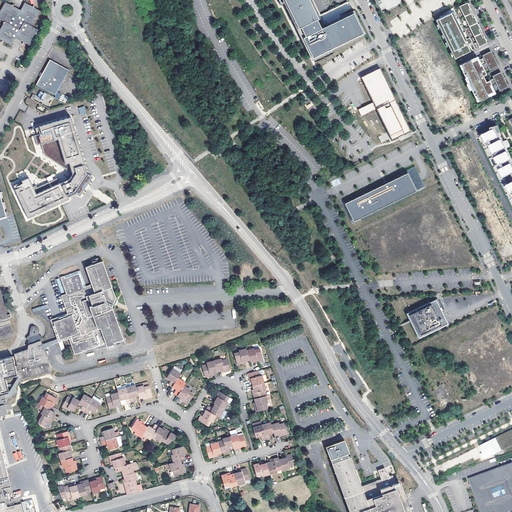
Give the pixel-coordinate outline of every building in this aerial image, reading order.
[(281,0),(312,61),(367,34),(355,10),(324,25),(323,23),(321,18),(311,0),(281,0)] [(5,2),(0,11),(0,19),(4,22),(0,28),(0,39),(2,40),(11,45),(16,38),(24,42),(31,46),(40,31),(32,26),(40,11),(34,7),(25,2),(20,10),(11,5),(5,2)] [(468,4),(460,8),(479,47),(487,43),(485,39),(469,7),(468,4)] [(439,16),(440,18),(453,12),(467,40),(469,39),(453,7),(439,16)] [(440,18),(436,20),(454,59),(472,50),(470,45),(469,43),(471,42),(470,39),(469,39),(467,40),(453,12),(440,18)] [(477,56),(459,65),(477,102),(495,93),(494,91),(498,89),(507,84),(502,74),(493,79),(486,82),(483,76),(486,74),(484,70),(488,68),(497,64),(492,53),(483,58),(478,60),(477,56)] [(40,76),(36,84),(55,95),(69,70),(50,60),(42,73),(41,75),(40,76)] [(411,131),(380,67),(361,77),(373,103),(376,109),(392,140),(411,131)] [(40,99),(44,100),(46,93),(40,91),(38,96),(41,97),(40,99)] [(376,109),(373,103),(359,110),(362,116),(376,109)] [(21,187),(14,190),(28,218),(69,199),(67,197),(76,193),(88,175),(71,117),(39,126),(41,133),(34,135),(37,145),(44,143),(58,139),(65,164),(69,163),(71,174),(69,179),(61,183),(37,194),(33,187),(29,178),(19,182),(21,187)] [(497,126),(478,135),(511,205),(511,156),(508,148),(504,141),(502,135),(497,126)] [(386,132),(378,137),(382,143),(389,139),(386,132)] [(58,139),(44,143),(48,157),(71,174),(69,163),(65,164),(58,139)] [(416,188),(354,220),(355,222),(426,186),(416,166),(407,171),(416,188)] [(376,186),(345,202),(354,220),(416,188),(407,171),(394,177),(376,186)] [(33,187),(37,194),(61,183),(58,178),(38,187),(37,185),(33,187)] [(40,341),(43,351),(46,350),(47,347),(57,343),(59,348),(62,346),(59,338),(66,336),(72,351),(90,344),(88,339),(90,338),(92,343),(95,342),(98,350),(114,345),(113,342),(122,339),(111,308),(113,307),(112,305),(114,300),(99,262),(82,269),(90,288),(84,291),(77,272),(58,280),(63,293),(58,295),(64,311),(46,317),(54,336),(40,341)] [(407,313),(419,337),(451,322),(443,306),(441,306),(437,298),(407,313)] [(0,341),(5,340),(10,337),(7,326),(9,326),(8,322),(6,322),(5,319),(8,319),(7,316),(5,316),(0,300),(0,341)] [(24,344),(38,340),(37,338),(38,337),(39,330),(36,330),(32,329),(31,332),(29,333),(25,330),(22,335),(25,337),(23,342),(22,344),(24,344)] [(43,351),(40,341),(39,342),(38,340),(24,344),(26,352),(13,355),(16,367),(14,367),(12,357),(8,358),(0,359),(0,504),(1,504),(2,509),(0,509),(0,511),(23,511),(21,504),(7,508),(6,503),(9,502),(7,494),(3,495),(1,488),(10,486),(0,445),(0,418),(0,404),(6,403),(5,399),(11,397),(15,390),(15,388),(19,380),(51,372),(49,368),(43,351)] [(236,352),(239,363),(244,362),(243,360),(251,358),(251,359),(257,358),(258,360),(263,359),(260,347),(255,348),(254,347),(248,348),(247,346),(240,348),(241,350),(236,352)] [(202,365),(205,375),(210,374),(210,372),(224,368),(225,370),(229,369),(226,359),(222,360),(221,358),(207,361),(208,364),(202,365)] [(175,391),(180,394),(185,397),(184,399),(189,403),(195,393),(190,390),(191,388),(185,385),(187,382),(178,377),(181,372),(173,368),(168,376),(172,378),(169,383),(178,388),(175,391)] [(259,370),(249,373),(250,377),(253,376),(257,391),(254,392),(257,405),(255,405),(257,411),(268,409),(266,403),(268,402),(264,390),(267,389),(262,374),(260,374),(259,370)] [(126,386),(127,390),(131,404),(136,402),(135,398),(139,397),(136,389),(136,386),(135,384),(126,386)] [(139,397),(139,399),(142,398),(146,397),(147,400),(153,398),(150,387),(144,388),(143,387),(136,389),(139,397)] [(122,405),(122,407),(131,404),(127,390),(118,392),(119,394),(122,405)] [(229,396),(220,391),(217,395),(219,396),(215,403),(216,403),(214,408),(209,405),(203,415),(202,414),(199,419),(209,425),(211,420),(213,421),(216,414),(219,416),(223,409),(228,401),(227,401),(229,396)] [(106,399),(110,410),(115,409),(115,407),(122,405),(119,394),(112,396),(112,398),(106,399)] [(42,399),(39,405),(45,408),(49,411),(52,404),(55,405),(58,401),(47,395),(44,400),(42,399)] [(80,402),(79,404),(84,406),(82,411),(89,415),(91,410),(95,412),(100,404),(92,400),(84,395),(80,402)] [(68,398),(62,408),(67,411),(69,408),(75,412),(79,404),(80,402),(74,399),(73,400),(68,398)] [(49,411),(45,408),(41,415),(43,416),(40,423),(39,426),(46,429),(50,428),(51,426),(53,422),(51,421),(55,414),(49,411)] [(139,418),(133,427),(138,429),(136,432),(151,441),(154,436),(161,440),(162,438),(167,441),(172,432),(167,429),(166,431),(156,425),(154,429),(142,422),(143,421),(139,418)] [(254,428),(257,437),(262,436),(263,439),(271,437),(270,434),(275,432),(276,435),(279,434),(280,436),(288,433),(285,423),(280,424),(280,423),(273,425),(272,423),(254,428)] [(511,427),(491,437),(498,452),(502,450),(496,438),(511,429),(511,427)] [(108,436),(103,437),(105,445),(110,443),(112,448),(120,446),(118,437),(116,428),(107,431),(108,436)] [(308,437),(310,444),(335,435),(333,429),(325,431),(325,430),(321,431),(322,433),(308,437)] [(511,429),(496,438),(502,450),(511,445),(511,429)] [(69,432),(58,435),(59,441),(58,441),(61,453),(59,454),(64,469),(66,468),(67,472),(77,469),(76,465),(74,466),(70,451),(72,450),(68,438),(71,437),(69,432)] [(206,443),(210,458),(219,455),(218,453),(227,450),(227,448),(234,446),(238,445),(238,447),(247,444),(244,434),(239,435),(238,433),(224,437),(224,440),(211,444),(211,442),(206,443)] [(332,463),(349,511),(408,511),(399,487),(392,475),(390,476),(381,479),(361,486),(351,456),(349,457),(347,453),(349,452),(344,439),(326,446),(330,459),(331,458),(333,462),(332,463)] [(183,452),(186,451),(185,446),(173,449),(174,450),(172,451),(175,463),(167,465),(168,469),(172,468),(173,471),(175,470),(176,475),(186,472),(185,467),(183,468),(181,461),(186,460),(183,452)] [(21,451),(13,453),(15,461),(23,459),(21,451)] [(128,483),(125,484),(128,494),(139,491),(137,485),(136,481),(138,480),(136,473),(135,473),(132,464),(127,465),(125,458),(123,458),(122,453),(111,456),(112,462),(114,461),(116,469),(119,468),(120,472),(124,471),(128,483)] [(261,463),(255,465),(257,475),(263,473),(264,476),(279,472),(278,469),(283,468),(283,470),(290,468),(289,467),(295,465),(292,454),(286,456),(287,458),(280,459),(280,458),(275,459),(276,461),(261,465),(261,463)] [(511,461),(468,478),(480,511),(505,511),(507,511),(509,511),(511,509),(511,461)] [(385,467),(378,470),(381,479),(390,476),(385,467)] [(227,474),(222,475),(225,486),(230,484),(231,486),(245,482),(245,483),(250,481),(247,468),(242,469),(243,471),(228,476),(227,474)] [(59,487),(58,487),(62,498),(68,496),(69,498),(74,496),(74,498),(88,494),(87,492),(93,491),(93,493),(100,491),(100,490),(105,489),(102,477),(97,478),(97,480),(90,482),(90,480),(84,482),(85,484),(71,488),(70,486),(65,487),(63,480),(57,482),(59,487)] [(191,503),(189,511),(198,511),(200,505),(191,503)]
